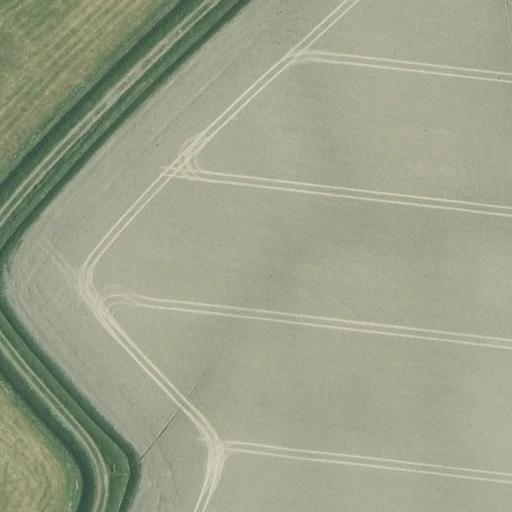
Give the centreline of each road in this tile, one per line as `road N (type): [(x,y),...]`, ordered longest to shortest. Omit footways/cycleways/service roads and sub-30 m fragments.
road 1 (track): [(216,0),(0,221)]
road 2 (track): [(0,355),(85,465),(96,511)]
